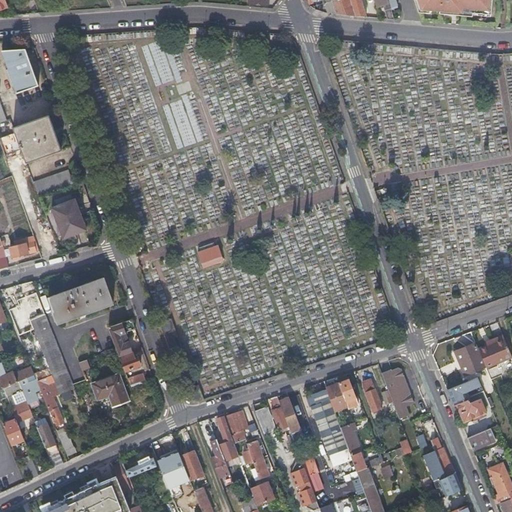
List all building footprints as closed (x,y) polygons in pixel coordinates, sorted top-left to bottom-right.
[(308,0),(309,2),(314,0),(322,0),(327,13),(335,13),(330,0),(308,0)] [(330,0),(335,13),(365,16),(360,0),(330,0)] [(386,18),(393,18),(389,7),(386,0),(372,0),(375,6),(381,4),(386,18)] [(413,0),(415,6),(418,5),(419,9),(429,9),(438,10),(438,13),(451,14),(461,15),(461,11),(471,12),(476,13),(489,14),(490,0),(413,0)] [(8,69),(14,85),(17,93),(37,85),(24,48),(2,50),(8,69)] [(11,86),(14,85),(8,69),(6,70),(11,86)] [(48,115),(13,127),(17,137),(41,128),(50,153),(60,150),(48,115)] [(41,128),(17,137),(26,163),(50,153),(41,128)] [(67,169),(57,172),(62,186),(72,182),(67,169)] [(62,186),(57,172),(33,181),(38,195),(62,186)] [(26,197),(39,233),(41,239),(44,245),(55,241),(50,228),(49,228),(36,193),(26,197)] [(85,229),(74,198),(51,207),(62,238),(85,229)] [(38,250),(33,236),(14,241),(15,245),(9,247),(11,257),(38,250)] [(0,267),(10,265),(2,245),(0,245),(0,267)] [(213,247),(194,254),(197,264),(217,257),(213,247)] [(103,276),(48,297),(57,322),(112,301),(103,276)] [(31,281),(19,284),(28,308),(26,309),(23,310),(19,311),(20,315),(11,318),(14,326),(25,352),(34,349),(26,327),(31,324),(29,319),(32,318),(44,313),(31,281)] [(32,318),(29,319),(31,324),(51,374),(54,381),(59,393),(73,388),(72,383),(44,313),(32,318)] [(134,328),(131,318),(107,326),(113,341),(115,347),(118,355),(131,351),(124,331),(134,328)] [(485,344),(493,363),(511,355),(502,334),(490,339),(491,342),(485,344)] [(476,371),(486,367),(486,366),(478,347),(476,342),(465,346),(476,371)] [(486,366),(493,363),(485,344),(478,347),(486,366)] [(466,375),(476,371),(465,346),(455,351),(466,375)] [(118,355),(124,370),(139,365),(136,354),(135,354),(133,355),(131,351),(118,355)] [(78,361),(81,370),(89,367),(86,358),(78,361)] [(0,381),(2,387),(18,381),(34,374),(31,366),(13,374),(12,371),(0,375),(0,381)] [(391,397),(394,403),(395,408),(399,416),(399,418),(409,414),(406,407),(415,403),(402,369),(399,368),(393,370),(391,367),(382,371),(382,372),(390,392),(391,397)] [(126,376),(128,382),(145,376),(142,370),(126,376)] [(91,383),(97,399),(108,395),(113,406),(128,401),(118,373),(91,383)] [(347,379),(344,373),(336,376),(339,382),(347,406),(348,407),(355,404),(352,397),(355,396),(349,379),(347,379)] [(45,377),(36,380),(49,411),(50,410),(56,425),(63,422),(55,402),(52,396),(59,393),(54,381),(51,374),(45,377)] [(483,389),(477,376),(447,389),(453,403),(464,398),(460,390),(470,385),(472,390),(466,393),(467,396),(483,389)] [(35,379),(21,385),(25,394),(39,388),(35,379)] [(362,384),(372,410),(381,407),(372,380),(362,384)] [(2,387),(3,388),(6,397),(21,391),(19,383),(18,381),(2,387)] [(347,406),(339,382),(326,387),(326,388),(334,411),(347,406)] [(348,447),(340,426),(334,411),(326,388),(305,395),(309,406),(311,406),(328,453),(333,465),(352,458),(351,454),(348,447)] [(483,408),(490,406),(483,389),(467,396),(468,399),(457,404),(464,420),(485,411),(483,408)] [(276,395),(270,397),(274,406),(271,407),(272,410),(280,428),(288,425),(285,417),(278,401),(278,400),(276,395)] [(278,401),(285,417),(288,425),(290,432),(300,428),(295,413),(289,397),(289,396),(278,400),(278,401)] [(10,405),(15,418),(16,421),(31,414),(29,408),(26,401),(14,406),(13,404),(10,405)] [(254,410),(263,433),(276,428),(267,405),(254,410)] [(234,443),(245,439),(241,429),(242,428),(240,421),(241,420),(238,413),(227,417),(233,432),(230,433),(234,443)] [(237,450),(234,443),(230,433),(225,418),(224,414),(216,417),(224,438),(219,440),(225,454),(237,450)] [(15,418),(2,424),(11,444),(23,439),(16,421),(15,418)] [(46,423),(36,427),(49,457),(53,467),(60,464),(66,461),(63,453),(56,456),(54,451),(57,450),(46,423)] [(252,436),(259,434),(254,423),(248,425),(252,436)] [(361,451),(350,423),(342,425),(340,426),(348,447),(351,454),(360,451),(361,451)] [(468,438),(472,449),(495,439),(490,427),(467,437),(468,438)] [(64,449),(65,450),(73,447),(66,431),(58,434),(64,449)] [(297,448),(291,433),(287,434),(290,442),(287,443),(288,446),(287,447),(289,451),(297,448)] [(30,436),(23,439),(27,448),(34,445),(30,436)] [(436,450),(446,476),(454,473),(443,446),(440,447),(435,437),(431,438),(435,450),(436,450)] [(218,476),(218,477),(229,472),(224,460),(217,441),(217,440),(216,438),(209,440),(215,455),(210,457),(218,476)] [(407,439),(400,441),(402,446),(404,453),(412,451),(407,439)] [(238,455),(238,453),(237,450),(225,454),(219,440),(217,441),(224,460),(238,455)] [(253,460),(263,457),(257,440),(247,443),(249,449),(243,452),(247,462),(253,460)] [(402,446),(395,448),(398,456),(404,453),(402,446)] [(194,450),(180,455),(189,479),(204,473),(194,450)] [(423,454),(434,481),(439,479),(446,476),(436,450),(435,450),(423,454)] [(365,465),(360,451),(351,454),(352,458),(357,471),(367,467),(383,461),(381,456),(368,461),(369,463),(365,465)] [(247,462),(243,452),(238,453),(238,455),(242,464),(244,463),(247,462)] [(177,454),(158,462),(165,480),(184,473),(177,454)] [(19,464),(26,481),(38,475),(30,455),(23,458),(24,462),(19,464)] [(269,474),(263,457),(253,460),(255,467),(251,469),(255,479),(265,476),(269,474)] [(301,461),(307,475),(308,474),(314,489),(322,486),(317,471),(318,471),(313,457),(311,457),(303,460),(301,461)] [(307,475),(301,461),(301,459),(294,462),(290,473),(295,486),(297,485),(299,491),(297,492),(302,506),(313,511),(319,508),(319,507),(307,475)] [(116,476),(122,490),(129,487),(125,477),(128,476),(123,464),(121,465),(120,462),(112,465),(116,476)] [(492,497),(495,504),(501,502),(510,498),(511,502),(511,486),(502,462),(487,468),(491,475),(490,476),(490,477),(489,477),(492,483),(493,482),(498,493),(496,494),(496,495),(492,497)] [(392,471),(390,464),(381,467),(383,474),(392,471)] [(383,511),(367,467),(357,471),(359,477),(359,478),(365,493),(371,511),(383,511)] [(392,471),(383,474),(385,479),(394,475),(392,471)] [(439,479),(446,495),(462,488),(455,472),(454,473),(446,476),(439,479)] [(119,511),(129,508),(122,490),(116,476),(98,484),(97,482),(89,486),(48,506),(51,511),(50,511),(109,511),(113,510),(113,511),(119,511)] [(257,484),(266,481),(265,476),(255,479),(257,484)] [(434,481),(437,488),(440,497),(446,495),(439,479),(434,481)] [(254,497),(256,504),(273,498),(267,480),(266,481),(257,484),(250,487),(253,496),(254,497)] [(202,511),(212,511),(202,486),(193,489),(202,511)] [(241,502),(244,511),(248,511),(249,511),(256,509),(258,508),(256,504),(254,497),(241,502)] [(511,511),(511,502),(510,498),(501,502),(504,511),(511,511)] [(334,511),(330,502),(319,507),(319,508),(320,511),(334,511)]
